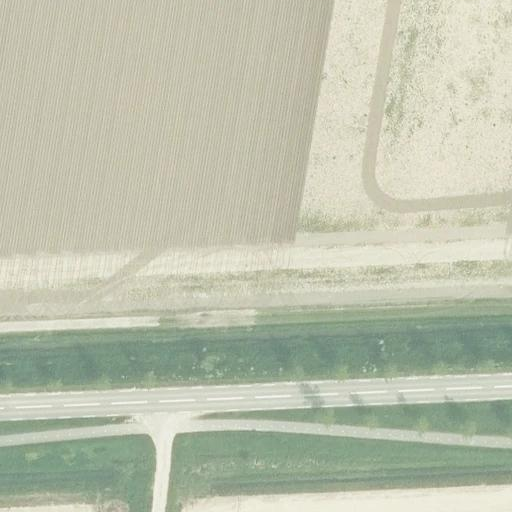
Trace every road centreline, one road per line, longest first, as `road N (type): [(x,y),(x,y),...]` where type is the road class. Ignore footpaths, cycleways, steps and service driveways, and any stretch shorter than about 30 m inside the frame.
road 1 (secondary): [(511,386),(0,405)]
road 2 (unclassified): [(0,329),(174,330)]
